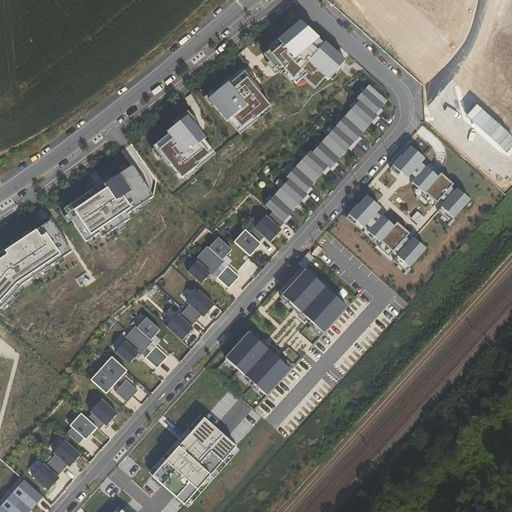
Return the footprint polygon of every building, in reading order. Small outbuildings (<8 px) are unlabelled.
[(312,93),(342,62),(297,19),(261,56),(294,87),(300,81),(312,93)] [(271,108),(240,69),(204,97),(237,136),(271,108)] [(382,99),(364,82),(352,96),(355,98),(343,111),(309,150),(306,148),(283,175),(285,177),(261,204),(269,211),(281,221),(282,222),(287,216),(285,215),(299,198),(301,200),(306,195),(304,193),(309,187),(306,185),(320,170),(322,172),(327,166),(329,169),(335,162),(332,160),(344,147),(347,149),(357,136),(355,135),(367,120),(370,122),(376,116),(373,114),(378,108),(376,106),(382,99)] [(213,155),(183,116),(147,144),(179,183),(213,155)] [(419,159),(406,147),(389,167),(402,179),(407,173),(412,177),(407,183),(431,204),(435,199),(440,203),(436,207),(449,218),(465,200),(452,189),(450,191),(446,187),(448,185),(435,174),(432,177),(416,163),(419,159)] [(153,201),(129,165),(64,204),(87,243),(153,201)] [(374,207),(360,196),(343,215),(357,227),(359,223),(364,228),(361,231),(373,242),(374,241),(386,251),(388,249),(393,253),(391,255),(403,266),(419,248),(407,237),(404,241),(399,236),(402,233),(390,222),(387,226),(376,215),(373,218),(368,213),(374,207)] [(281,221),(269,211),(264,217),(261,214),(250,227),(260,236),(266,241),(277,229),(275,227),(281,221)] [(191,220),(183,229),(194,239),(202,230),(191,220)] [(70,254),(50,221),(0,252),(0,305),(15,288),(70,254)] [(260,236),(250,227),(249,225),(244,231),(241,229),(230,241),(246,255),(257,243),(255,241),(260,236)] [(199,253),(214,267),(220,261),(219,259),(228,249),(214,236),(199,253)] [(296,261),(302,267),(319,248),(315,245),(308,252),(306,249),(296,261)] [(184,270),(198,283),(207,272),(208,274),(214,267),(199,253),(184,270)] [(224,265),(219,271),(230,282),(236,276),(224,265)] [(344,304),(302,267),(279,293),(321,330),(344,304)] [(230,282),(219,271),(213,277),(225,288),(230,282)] [(182,311),(193,320),(198,314),(200,316),(211,304),(195,289),(184,302),(187,305),(182,311)] [(163,325),(179,340),(190,327),(188,326),(193,320),(182,311),(177,316),(174,313),(163,325)] [(128,334),(143,347),(149,341),(147,339),(157,329),(143,317),(128,334)] [(287,368),(246,331),(223,357),(264,394),(287,368)] [(137,354),(143,347),(128,334),(112,351),(126,363),(135,353),(137,354)] [(153,345),(147,351),(159,362),(164,356),(153,345)] [(159,362),(147,351),(142,357),(154,368),(159,362)] [(99,368),(113,382),(124,370),(109,357),(99,368)] [(103,393),(113,382),(99,368),(88,380),(103,393)] [(123,379),(117,385),(129,396),(135,390),(123,379)] [(129,396),(117,385),(112,391),(124,402),(129,396)] [(85,419),(94,427),(96,429),(101,423),(103,425),(114,413),(98,398),(87,410),(90,413),(85,419)] [(64,433),(76,443),(81,437),(83,439),(94,427),(85,419),(78,412),(67,425),(69,427),(64,433)] [(201,417),(149,475),(181,504),(233,446),(201,417)] [(78,454),(62,439),(51,452),(54,455),(49,461),(60,470),(65,465),(67,466),(78,454)] [(60,470),(49,461),(44,466),(41,463),(30,476),(46,490),(57,478),(55,476),(60,470)]
